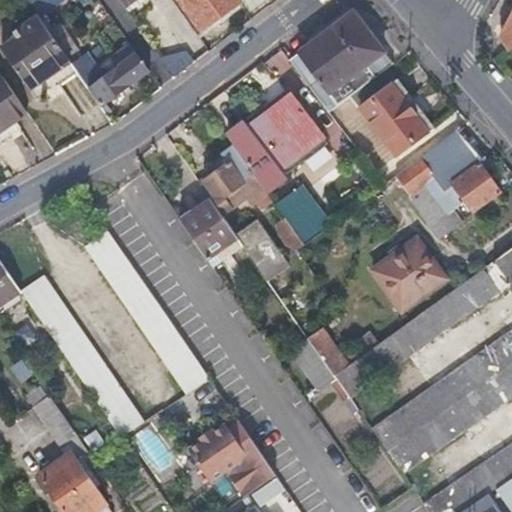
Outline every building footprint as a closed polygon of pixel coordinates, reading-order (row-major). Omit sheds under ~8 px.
[(29,0),(40,17),(63,2),(61,0),(29,0)] [(177,0),(200,32),(240,4),(236,0),(207,0),(206,1),(205,0),(177,0)] [(139,28),(144,36),(161,59),(161,60),(191,38),(179,21),(184,17),(173,2),(139,28)] [(30,90),(70,62),(38,17),(15,32),(18,38),(1,49),(30,90)] [(329,113),(392,64),(357,19),(345,17),(289,60),(329,113)] [(511,17),(501,39),(510,50),(511,49),(511,17)] [(144,36),(130,46),(146,69),(161,59),(144,36)] [(74,68),(102,108),(149,73),(146,69),(130,46),(111,59),(117,70),(104,79),(89,58),(74,68)] [(0,129),(26,111),(2,77),(0,78),(0,129)] [(433,129),(397,82),(360,109),(396,157),(433,129)] [(244,125),(227,137),(235,148),(266,192),(284,178),(278,170),(321,137),(291,97),(248,129),(244,125)] [(474,214),(500,195),(478,166),(483,162),(457,130),(419,159),(434,179),(443,192),(453,185),(474,214)] [(212,203),(221,215),(246,197),(251,203),(266,192),(235,148),(227,153),(232,160),(204,182),(214,197),(210,200),(212,203)] [(419,159),(394,177),(440,239),(468,218),(460,207),(448,217),(425,186),(434,179),(419,159)] [(210,200),(209,198),(178,218),(182,224),(212,203),(210,200)] [(205,258),(235,237),(221,215),(212,203),(182,224),(205,258)] [(293,229),(285,218),(277,224),(296,251),(304,245),(293,229)] [(304,220),(293,229),(304,245),(315,237),(304,220)] [(235,237),(267,282),(287,267),(256,221),(235,237)] [(193,356),(108,230),(86,246),(170,371),(193,356)] [(443,281),(414,240),(370,271),(398,313),(443,281)] [(511,247),(375,346),(364,354),(347,366),(333,377),(349,400),(510,284),(511,287),(511,247)] [(0,305),(21,291),(0,261),(0,305)] [(43,275),(21,291),(105,415),(127,400),(128,400),(43,275)] [(306,338),(333,377),(347,366),(321,328),(306,338)] [(511,331),(372,430),(403,474),(511,397),(511,331)] [(356,343),(364,354),(375,346),(367,334),(356,343)] [(170,371),(169,372),(185,394),(209,378),(193,356),(170,371)] [(80,457),(87,451),(49,396),(32,407),(59,445),(66,441),(69,446),(72,445),(80,457)] [(127,400),(105,415),(120,437),(143,422),(127,400)] [(224,472),(243,498),(275,475),(238,420),(227,428),(225,425),(213,434),(210,430),(197,439),(200,442),(187,451),(209,483),(224,472)] [(148,423),(128,438),(152,475),(175,459),(148,423)] [(511,480),(511,444),(424,504),(429,511),(460,511),(488,494),(490,495),(497,491),(511,480)] [(95,511),(105,505),(70,452),(39,474),(63,511),(95,511)] [(511,511),(511,480),(497,491),(511,511)]
